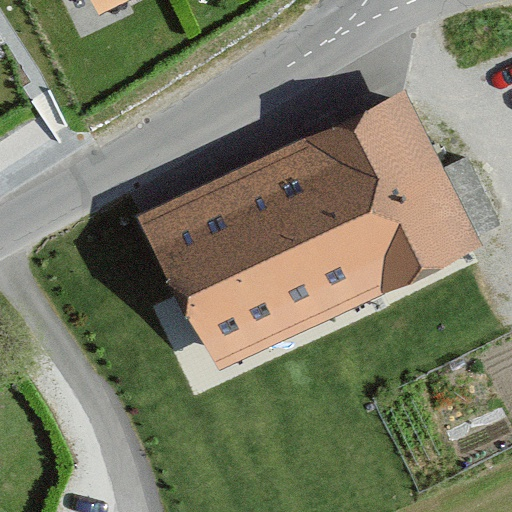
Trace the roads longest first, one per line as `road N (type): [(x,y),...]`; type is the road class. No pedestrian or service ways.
road 1 (residential): [(384,0),(351,29),(8,227)]
road 2 (residential): [(8,227),(119,460),(123,511)]
